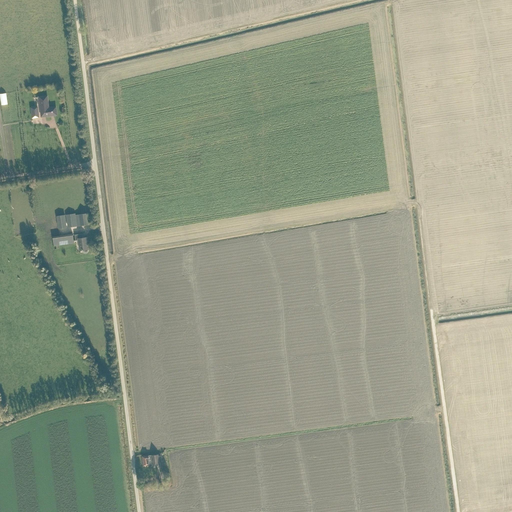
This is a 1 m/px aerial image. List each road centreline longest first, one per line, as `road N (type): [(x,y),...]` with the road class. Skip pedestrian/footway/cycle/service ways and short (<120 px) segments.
road 1 (unclassified): [(138,511),(74,0)]
road 2 (track): [(458,511),(418,203),(408,202),(405,185)]
